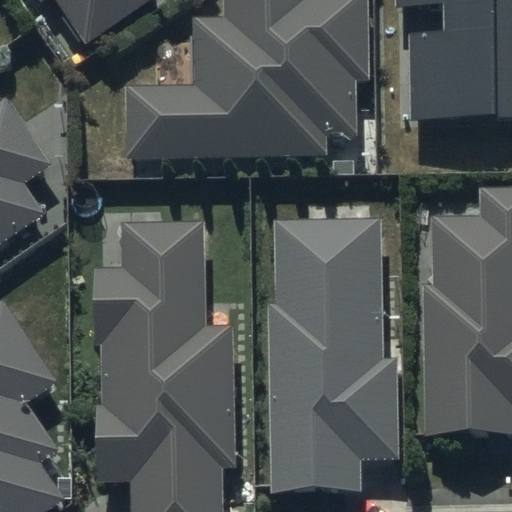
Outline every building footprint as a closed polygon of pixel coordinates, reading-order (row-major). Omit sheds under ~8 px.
[(39,0),(43,5),(49,0),(54,0),(87,49),(158,0),(39,0)] [(129,90),(129,161),(328,158),(328,142),(357,142),(356,86),(372,86),(370,0),(225,0),(226,22),(194,22),(195,89),(129,90)] [(511,0),(395,0),(396,9),(447,9),(447,37),(410,37),(412,122),(511,120),(511,0)] [(0,248),(44,218),(24,188),(52,169),(7,103),(0,107),(0,248)] [(437,288),(425,288),(425,437),(511,435),(511,191),(481,193),(481,220),(435,221),(437,288)] [(279,308),(268,308),(270,495),(361,493),(360,464),(399,464),(397,362),(385,362),(383,222),(278,224),(279,308)] [(207,226),(124,226),(125,271),(96,272),(97,349),(105,349),(105,409),(98,410),(99,487),(133,487),(133,511),(223,511),(223,467),(236,467),(235,329),(208,330),(207,226)] [(0,511),(51,511),(65,503),(38,465),(59,451),(29,407),(59,386),(3,304),(0,306),(0,511)]
